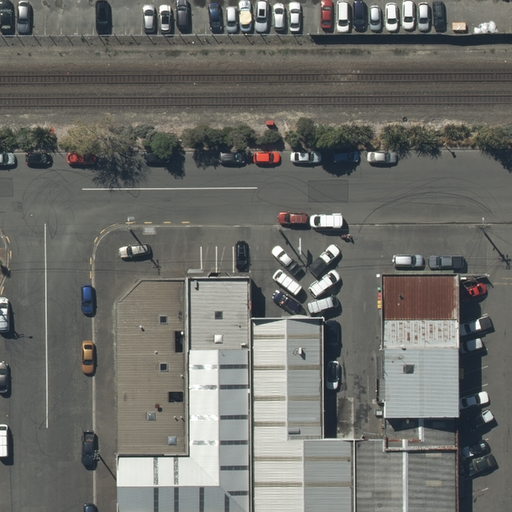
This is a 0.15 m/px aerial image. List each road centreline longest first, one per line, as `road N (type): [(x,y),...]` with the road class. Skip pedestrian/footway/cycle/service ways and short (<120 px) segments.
road 1 (residential): [(45,189),(511,187)]
road 2 (residential): [(45,189),(48,511)]
